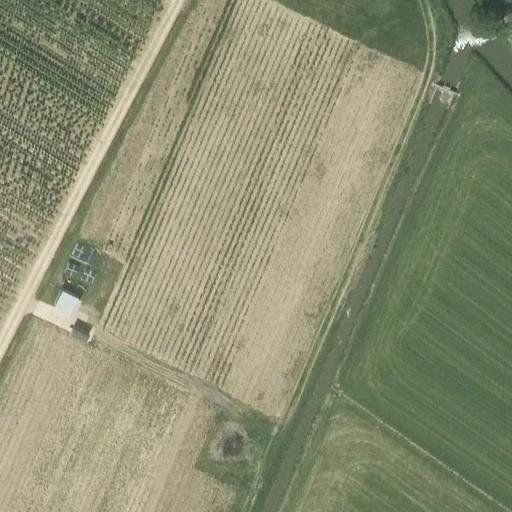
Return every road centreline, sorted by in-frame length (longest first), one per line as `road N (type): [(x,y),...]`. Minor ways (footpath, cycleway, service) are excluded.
road 1 (track): [(290,511),(462,98),(425,82),(437,33),(427,0)]
road 2 (track): [(0,354),(178,0)]
